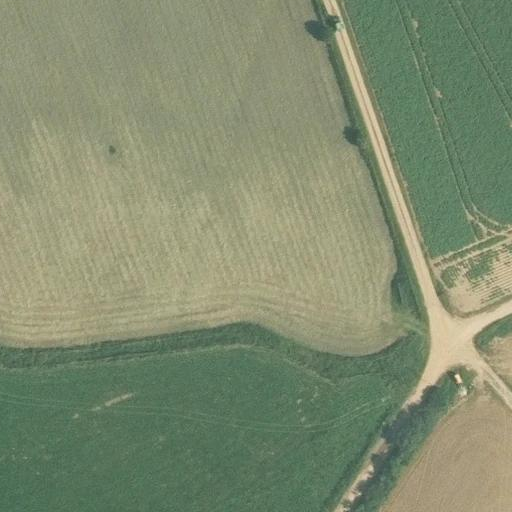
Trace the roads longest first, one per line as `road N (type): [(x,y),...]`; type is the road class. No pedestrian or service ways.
road 1 (track): [(333,0),(448,342),(511,410)]
road 2 (track): [(511,330),(469,360),(367,511)]
